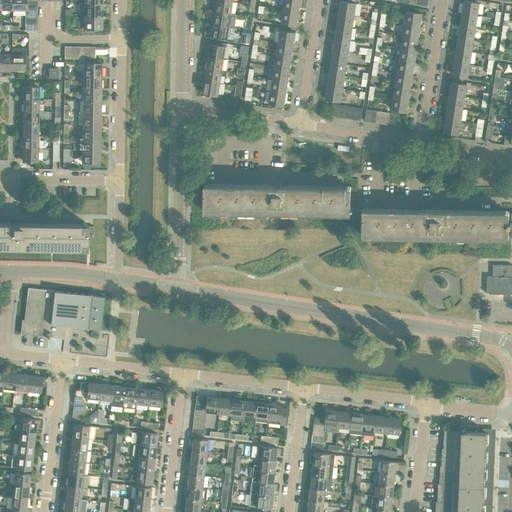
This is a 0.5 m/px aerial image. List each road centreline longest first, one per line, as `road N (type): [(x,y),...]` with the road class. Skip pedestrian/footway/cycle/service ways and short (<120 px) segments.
road 1 (tertiary): [(177,288),(476,335),(511,348)]
road 2 (residential): [(177,288),(181,105)]
road 3 (residential): [(119,181),(122,0)]
road 4 (residential): [(44,511),(62,360)]
road 5 (residential): [(420,143),(442,0)]
road 6 (residential): [(166,511),(181,374)]
road 7 (residential): [(427,402),(302,388)]
road 8 (residential): [(299,124),(319,0)]
road 9 (residential): [(288,511),(302,388)]
road 10 (residential): [(420,143),(299,124)]
road 11 (residential): [(302,388),(181,374)]
